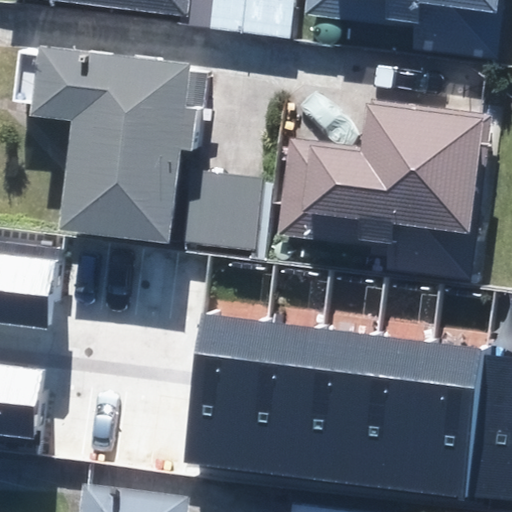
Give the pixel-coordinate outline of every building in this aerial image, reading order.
[(28,0),(207,11),(207,0),(28,0)] [(217,0),(215,22),(310,33),(314,0),(217,0)] [(511,0),(410,0),(410,14),(426,15),(424,48),(510,53),(511,13),(511,0)] [(69,38),(63,102),(99,105),(89,230),(270,246),(276,172),(206,166),(216,50),(69,38)] [(504,106),(387,101),(386,138),(300,134),(299,165),(334,167),(332,207),(378,208),(377,237),(403,238),(402,263),(481,266),(483,226),(499,226),(504,106)] [(0,321),(48,327),(56,260),(0,253),(0,321)] [(249,470),(268,322),(202,314),(184,462),(249,470)] [(305,477),(324,329),(268,322),(249,470),(305,477)] [(361,484),(379,336),(324,329),(305,477),(361,484)] [(416,491),(434,343),(379,336),(361,484),(416,491)] [(487,355),(488,350),(434,343),(416,491),(470,498),(471,496),(487,355)] [(511,358),(487,355),(471,496),(511,500),(511,358)] [(0,432),(37,436),(44,369),(0,364),(0,432)] [(198,511),(200,500),(95,493),(93,511),(198,511)] [(410,511),(306,501),(305,511),(410,511)]
